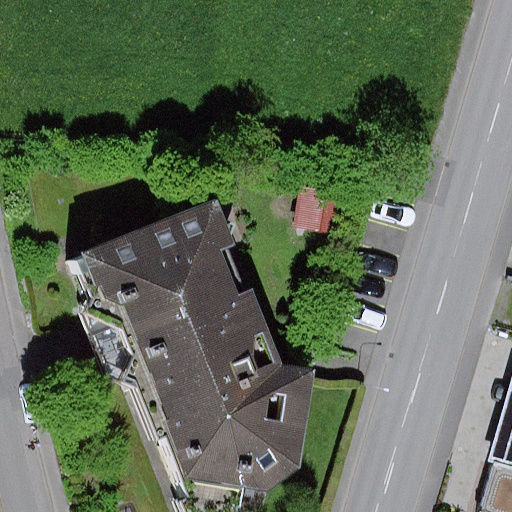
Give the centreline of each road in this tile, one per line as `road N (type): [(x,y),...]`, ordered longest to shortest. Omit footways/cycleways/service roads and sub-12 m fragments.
road 1 (residential): [(511,58),(379,511)]
road 2 (residential): [(0,394),(28,511)]
